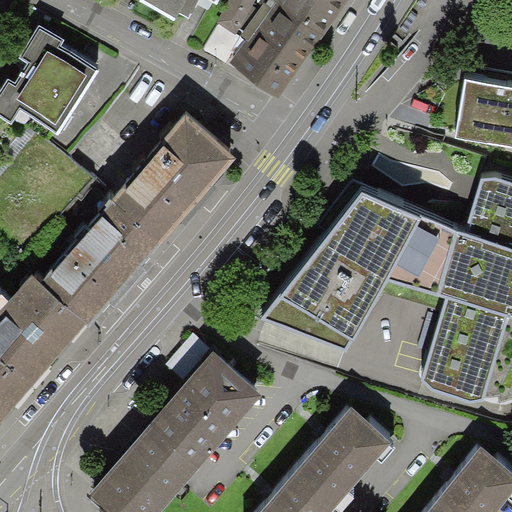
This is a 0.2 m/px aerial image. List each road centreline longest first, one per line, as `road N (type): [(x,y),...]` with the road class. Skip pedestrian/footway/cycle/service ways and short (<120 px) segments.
road 1 (secondary): [(0,488),(295,139)]
road 2 (residential): [(295,139),(72,0)]
road 3 (residential): [(441,25),(414,73),(382,100),(353,110),(320,103)]
road 4 (secondary): [(320,103),(387,0)]
